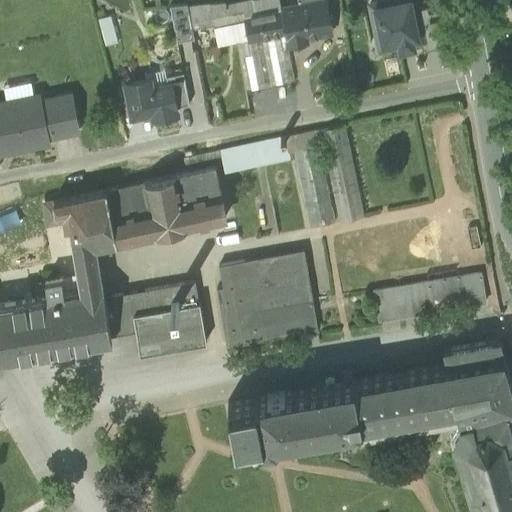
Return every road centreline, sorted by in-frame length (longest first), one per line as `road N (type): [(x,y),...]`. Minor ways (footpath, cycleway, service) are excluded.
road 1 (residential): [(484,87),(0,179)]
road 2 (tertiary): [(511,227),(484,87)]
